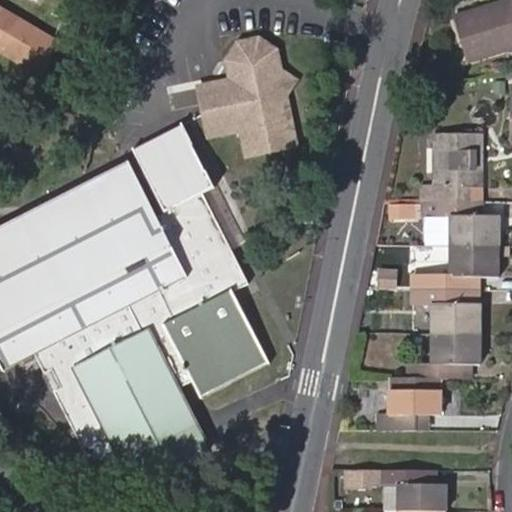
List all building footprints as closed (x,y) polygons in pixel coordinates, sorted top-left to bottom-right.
[(511,0),(500,0),(455,15),(468,59),(511,46),(511,0)] [(21,19),(0,5),(0,16),(16,26),(21,19)] [(59,41),(21,19),(16,26),(0,16),(0,45),(41,70),(59,41)] [(233,61),(236,85),(204,90),(206,103),(212,136),(244,131),(249,157),(289,149),(299,148),(291,99),(299,85),(284,74),(279,50),(264,40),(245,43),(233,61)] [(206,193),(217,187),(187,124),(138,149),(143,158),(134,163),(133,161),(0,228),(0,359),(5,369),(37,353),(46,373),(55,369),(64,387),(56,391),(86,454),(130,465),(139,483),(207,451),(177,386),(193,378),(201,395),(270,361),(235,285),(247,280),(206,193)] [(420,201),(439,200),(468,201),(469,187),(478,187),(479,133),(434,132),(433,181),(421,181),(420,201)] [(479,201),(468,201),(439,200),(440,212),(450,213),(450,244),(496,244),(496,214),(479,214),(479,201)] [(496,274),(496,244),(450,244),(450,274),(430,274),(431,288),(460,289),(477,289),(477,274),(496,274)] [(430,302),(430,335),(477,334),(477,303),(460,303),(460,289),(411,289),(411,302),(430,302)] [(460,303),(477,303),(477,289),(460,289),(460,303)] [(476,363),(477,334),(430,335),(430,363),(411,364),(411,377),(437,377),(466,376),(466,363),(476,363)] [(64,387),(55,369),(46,373),(56,391),(64,387)] [(436,415),(437,377),(411,377),(389,377),(389,415),(374,415),(373,428),(422,428),(425,428),(425,415),(436,415)] [(403,507),(435,507),(443,507),(443,480),(436,480),(436,469),(385,469),(386,507),(403,507)]
